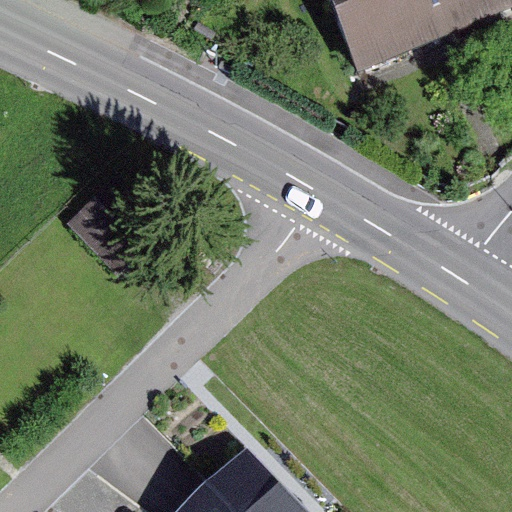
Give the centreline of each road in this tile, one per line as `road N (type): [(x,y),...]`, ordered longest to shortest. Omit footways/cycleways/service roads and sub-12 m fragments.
road 1 (residential): [(321,194),(277,256),(19,511)]
road 2 (tertiary): [(0,32),(321,194)]
road 3 (tertiary): [(321,194),(457,276)]
